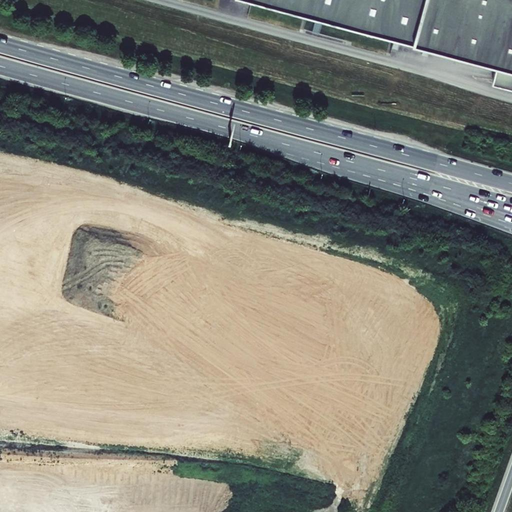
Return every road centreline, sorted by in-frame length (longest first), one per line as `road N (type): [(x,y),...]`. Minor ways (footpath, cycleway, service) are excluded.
road 1 (primary): [(511,183),(0,43)]
road 2 (primary): [(0,66),(440,190)]
road 3 (unclassified): [(511,96),(166,0)]
